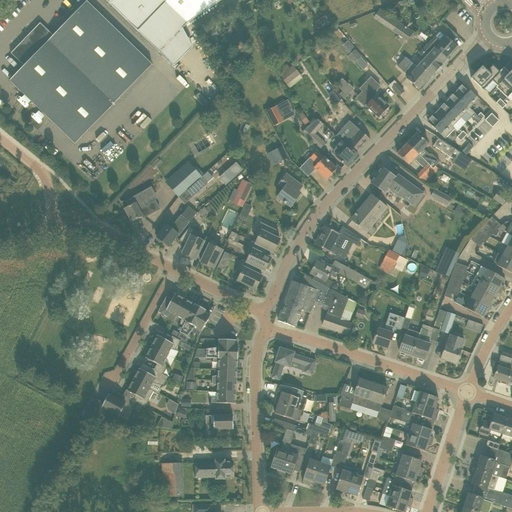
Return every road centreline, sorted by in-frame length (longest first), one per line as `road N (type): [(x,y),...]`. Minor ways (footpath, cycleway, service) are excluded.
road 1 (tertiary): [(263,318),(308,225),(488,38)]
road 2 (residential): [(263,318),(273,331),(465,391)]
road 3 (tertiary): [(258,511),(254,385),(263,318)]
road 4 (unknown): [(107,0),(178,80),(151,120)]
road 5 (residential): [(110,387),(175,268)]
road 6 (residential): [(175,268),(91,225),(53,232)]
road 7 (residential): [(426,511),(465,391)]
